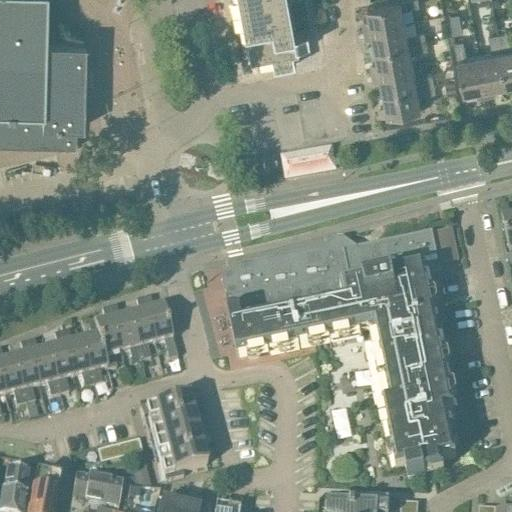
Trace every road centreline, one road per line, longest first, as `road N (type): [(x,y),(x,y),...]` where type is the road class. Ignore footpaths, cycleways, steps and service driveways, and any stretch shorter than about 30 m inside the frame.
road 1 (tertiary): [(170,256),(460,175)]
road 2 (tertiary): [(460,175),(441,172),(165,228)]
road 3 (residential): [(511,428),(460,175)]
road 4 (residential): [(205,383),(277,369),(287,389),(283,485),(251,481),(227,466)]
road 5 (residential): [(204,102),(346,76),(344,0)]
road 6 (residential): [(0,431),(19,434),(205,383)]
road 7 (tertiary): [(0,299),(170,256)]
road 8 (tertiary): [(165,228),(0,270)]
road 9 (residential): [(149,157),(0,198)]
road 10 (residential): [(205,383),(170,256)]
